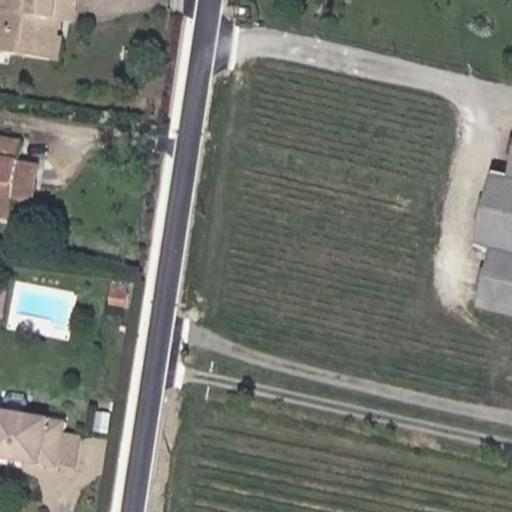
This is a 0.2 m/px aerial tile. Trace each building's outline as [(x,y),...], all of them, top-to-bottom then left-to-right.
[(70,14),(62,13),(64,0),(5,0),(0,36),(0,45),(62,54),(70,14)] [(70,14),(81,15),(85,0),(64,0),(62,13),(70,14)] [(48,171),(32,169),(37,145),(11,140),(14,120),(0,117),(0,209),(23,213),(25,199),(42,201),(48,171)] [(32,169),(48,171),(51,148),(37,145),(32,169)] [(511,178),(506,177),(501,198),(511,200),(511,178)] [(511,200),(501,198),(489,252),(506,256),(493,317),(511,320),(511,200)] [(0,447),(61,455),(66,406),(0,397),(0,447)]
